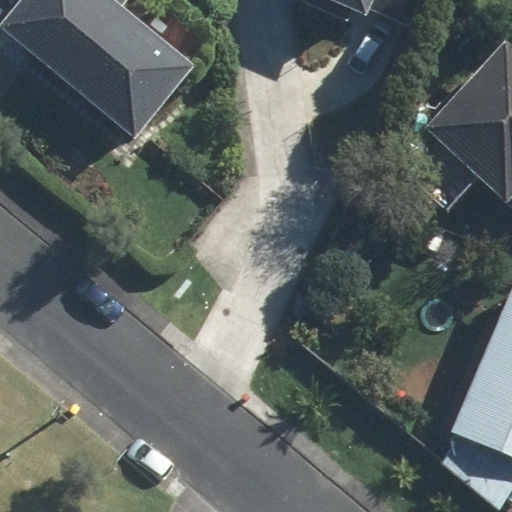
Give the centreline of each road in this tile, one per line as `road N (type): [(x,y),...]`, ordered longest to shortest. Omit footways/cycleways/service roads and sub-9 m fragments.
road 1 (residential): [(192,422),(287,222),(263,0)]
road 2 (residential): [(0,262),(192,422)]
road 3 (residential): [(192,422),(299,511)]
